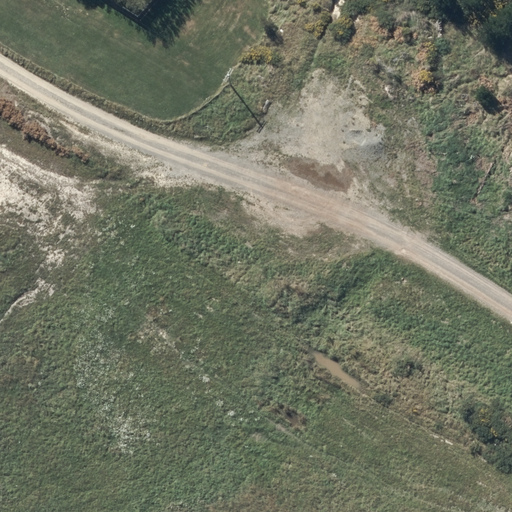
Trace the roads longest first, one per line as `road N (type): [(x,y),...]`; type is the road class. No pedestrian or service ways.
road 1 (track): [(0,59),(156,159),(490,296),(511,312)]
road 2 (track): [(318,230),(253,250),(148,224),(0,137)]
road 3 (track): [(318,230),(392,0)]
